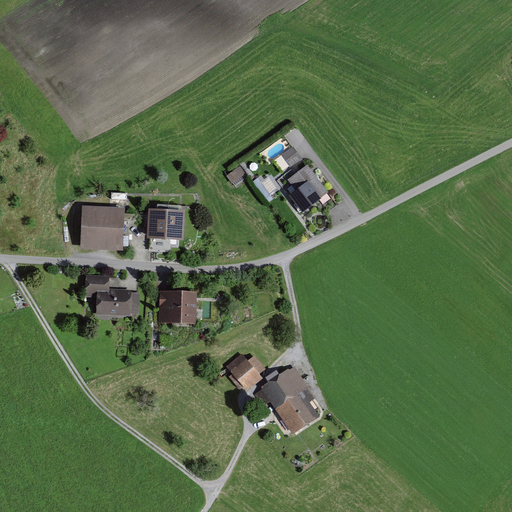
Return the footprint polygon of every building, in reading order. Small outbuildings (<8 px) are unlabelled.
[(281,155),(290,167),(301,159),(293,147),(281,155)] [(289,180),(298,192),(307,186),(317,198),(326,191),(307,166),(289,180)] [(224,172),(218,177),(228,190),(238,183),(231,174),(227,176),(224,172)] [(259,178),(252,183),(267,204),(274,200),(259,178)] [(318,198),(317,198),(307,186),(298,192),(293,196),(297,202),(294,205),(299,212),(318,198)] [(151,212),(149,237),(181,238),(182,214),(168,213),(168,206),(157,205),(157,212),(151,212)] [(85,212),(84,244),(119,245),(121,214),(85,212)] [(87,289),(99,290),(107,290),(108,277),(87,276),(87,289)] [(107,291),(107,290),(99,290),(98,313),(128,314),(129,292),(107,291)] [(170,294),(169,319),(193,320),(194,295),(170,294)] [(240,389),(258,374),(248,362),(242,355),(227,367),(233,374),(229,377),(240,389)] [(254,357),(248,362),(258,374),(264,369),(254,357)] [(294,369),(256,394),(263,405),(274,398),(295,430),(314,417),(311,413),(318,409),(312,399),(305,404),(293,386),(301,380),(294,369)]
